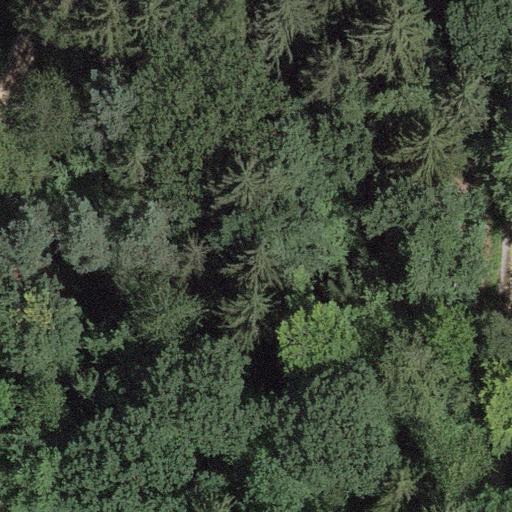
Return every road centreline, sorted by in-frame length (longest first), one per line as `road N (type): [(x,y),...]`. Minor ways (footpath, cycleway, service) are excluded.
road 1 (track): [(511,295),(491,511)]
road 2 (track): [(41,0),(0,143)]
